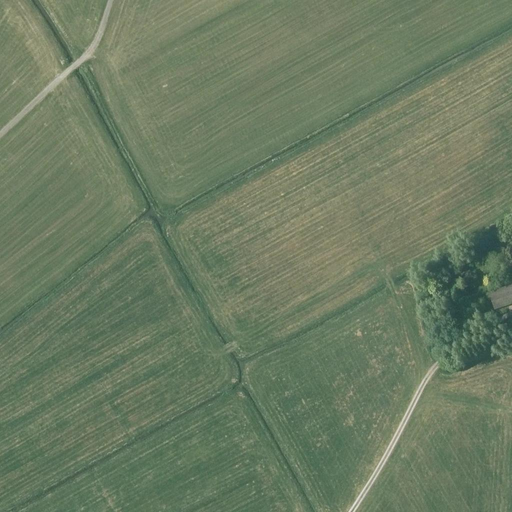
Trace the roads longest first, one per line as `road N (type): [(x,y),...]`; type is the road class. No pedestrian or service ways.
road 1 (track): [(511,339),(436,366),(350,511)]
road 2 (track): [(429,374),(389,282),(370,265)]
